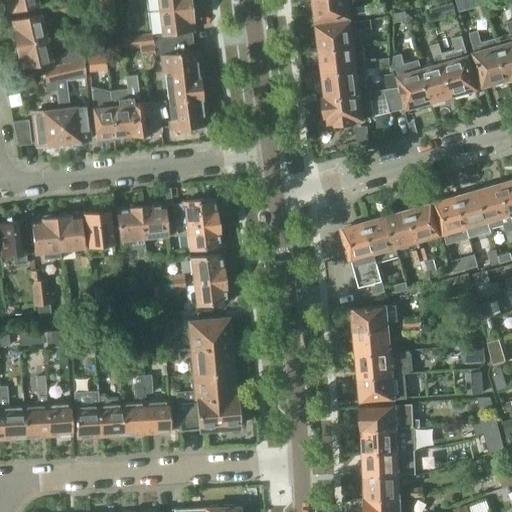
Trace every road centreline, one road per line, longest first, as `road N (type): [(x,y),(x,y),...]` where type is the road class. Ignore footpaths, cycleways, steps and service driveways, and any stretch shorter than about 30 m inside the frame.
road 1 (residential): [(0,481),(302,463)]
road 2 (residential): [(5,188),(270,153)]
road 3 (tertiary): [(302,463),(277,197)]
road 4 (residential): [(511,130),(277,197)]
road 5 (tertiary): [(270,153),(249,0)]
